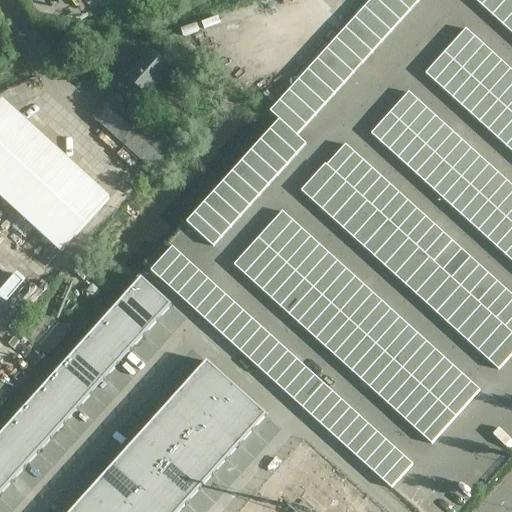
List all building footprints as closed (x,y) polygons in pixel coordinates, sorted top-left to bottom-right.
[(375,0),(371,0),(364,9),(391,33),(400,23),(375,0)] [(395,0),(375,0),(400,23),(409,12),(395,0)] [(413,0),(395,0),(409,12),(418,4),(413,0)] [(492,17),(507,0),(487,0),(481,7),(492,17)] [(502,26),(511,14),(511,0),(507,0),(492,17),(502,26)] [(364,9),(355,19),(381,44),(391,33),(364,9)] [(511,34),(511,14),(502,26),(511,34)] [(355,19),(345,30),(372,54),(381,44),(355,19)] [(345,30),(336,40),(363,64),(372,54),(345,30)] [(453,62),(475,38),(466,30),(444,54),(453,62)] [(462,71),(484,46),(475,38),(453,62),(462,71)] [(336,40),(326,50),(353,75),(363,64),(336,40)] [(471,79),(492,55),(484,46),(462,71),(471,79)] [(326,50),(317,61),(344,85),(353,75),(326,50)] [(149,53),(116,90),(136,108),(169,70),(160,62),(149,53)] [(434,83),(453,62),(444,54),(425,75),(434,83)] [(480,87),(501,63),(492,55),(471,79),(480,87)] [(317,61),(308,71),(334,96),(344,85),(317,61)] [(443,91),(462,71),(453,62),(434,83),(443,91)] [(489,95),(510,71),(501,63),(480,87),(489,95)] [(308,71),(298,82),(325,106),(334,96),(308,71)] [(452,99),(471,79),(462,71),(443,91),(452,99)] [(497,103),(511,86),(511,72),(510,71),(489,95),(497,103)] [(461,107),(480,87),(471,79),(452,99),(461,107)] [(298,82),(289,92),(316,116),(325,106),(298,82)] [(506,111),(511,104),(511,86),(497,103),(506,111)] [(470,115),(489,95),(480,87),(461,107),(470,115)] [(289,92),(279,102),(306,127),(316,116),(289,92)] [(115,94),(93,119),(153,172),(175,147),(115,94)] [(399,122),(418,102),(409,94),(390,114),(399,122)] [(479,123),(497,103),(489,95),(470,115),(479,123)] [(279,102),(270,113),(279,121),(296,137),(306,127),(279,102)] [(408,131),(426,110),(418,102),(399,122),(408,131)] [(488,131),(506,111),(497,103),(479,123),(488,131)] [(0,109),(0,197),(61,253),(109,200),(7,106),(0,109)] [(417,139),(435,118),(426,110),(408,131),(417,139)] [(497,139),(511,122),(511,115),(506,111),(488,131),(497,139)] [(399,122),(390,114),(371,135),(380,143),(399,122)] [(425,147),(444,126),(435,118),(417,139),(425,147)] [(274,126),(270,131),(297,156),(306,145),(296,137),(279,121),(277,123),(274,126)] [(408,131),(399,122),(380,143),(389,151),(408,131)] [(506,148),(511,140),(511,122),(497,139),(506,148)] [(434,155),(453,134),(444,126),(425,147),(434,155)] [(270,131),(260,142),(287,166),(297,156),(270,131)] [(417,139),(408,131),(389,151),(398,159),(417,139)] [(443,163),(462,142),(453,134),(434,155),(443,163)] [(425,147),(417,139),(398,159),(407,168),(425,147)] [(260,142),(251,152),(278,176),(287,166),(260,142)] [(452,171),(471,150),(462,142),(443,163),(452,171)] [(345,146),(326,167),(335,175),(354,154),(345,146)] [(434,155),(425,147),(407,168),(415,176),(434,155)] [(461,179),(480,158),(471,150),(452,171),(461,179)] [(251,152),(242,162),(269,186),(278,176),(251,152)] [(354,154),(335,175),(344,183),(363,162),(354,154)] [(443,163),(434,155),(415,176),(424,184),(443,163)] [(470,187),(489,166),(480,158),(461,179),(470,187)] [(242,162),(233,172),(260,197),(269,186),(242,162)] [(363,162),(344,183),(346,184),(353,191),(372,170),(363,162)] [(452,171),(443,163),(424,184),(433,192),(452,171)] [(325,166),(301,192),(311,202),(335,175),(326,167),(325,166)] [(479,195),(498,174),(489,166),(470,187),(479,195)] [(372,170),(353,191),(356,194),(362,199),(381,178),(372,170)] [(461,179),(452,171),(433,192),(442,200),(461,179)] [(233,172),(223,183),(250,207),(260,197),(233,172)] [(488,203),(507,182),(498,174),(479,195),(488,203)] [(335,175),(311,202),(322,211),(346,184),(344,183),(335,175)] [(381,178),(362,199),(367,203),(371,207),(390,186),(381,178)] [(470,187),(461,179),(442,200),(451,208),(470,187)] [(497,211),(511,194),(511,187),(507,182),(488,203),(497,211)] [(223,183),(214,193),(241,217),(250,207),(223,183)] [(346,184),(322,211),(332,221),(356,194),(353,191),(346,184)] [(390,186),(371,207),(377,213),(380,215),(399,194),(390,186)] [(479,195),(470,187),(451,208),(460,216),(479,195)] [(214,193),(205,203),(232,227),(241,217),(214,193)] [(356,194),(332,221),(342,230),(367,203),(362,199),(356,194)] [(399,194),(380,215),(387,222),(389,223),(408,202),(399,194)] [(506,219),(511,212),(511,194),(497,211),(506,219)] [(488,203),(479,195),(460,216),(469,224),(488,203)] [(408,202),(389,223),(398,231),(417,210),(408,202)] [(205,203),(196,213),(223,238),(232,227),(205,203)] [(367,203),(342,230),(353,239),(377,213),(371,207),(367,203)] [(497,211),(488,203),(469,224),(478,232),(497,211)] [(417,210),(398,231),(407,239),(425,218),(417,210)] [(506,219),(497,211),(478,232),(487,240),(506,219)] [(196,213),(186,224),(213,248),(223,238),(196,213)] [(282,213),(258,240),(268,249),(293,222),(282,213)] [(377,213),(353,239),(363,249),(387,222),(380,215),(377,213)] [(425,218),(407,239),(408,241),(415,247),(434,226),(425,218)] [(511,230),(511,225),(506,219),(487,240),(496,248),(511,230)] [(293,222),(268,249),(277,257),(302,230),(293,222)] [(387,222),(363,249),(374,258),(398,231),(389,223),(387,222)] [(434,226),(415,247),(419,250),(424,255),(443,235),(434,226)] [(302,230),(277,257),(286,265),(311,239),(302,230)] [(511,248),(511,230),(496,248),(505,256),(511,248)] [(398,231),(374,258),(384,268),(408,241),(407,239),(398,231)] [(443,235),(424,255),(429,260),(433,263),(452,243),(443,235)] [(311,239),(286,265),(295,273),(319,247),(311,239)] [(258,240),(234,266),(244,276),(268,249),(258,240)] [(408,241),(384,268),(394,277),(419,250),(415,247),(408,241)] [(452,243),(433,263),(439,269),(442,272),(461,251),(452,243)] [(319,247),(295,273),(304,281),(328,255),(319,247)] [(172,248),(151,272),(159,280),(181,256),(172,248)] [(268,249),(244,276),(253,284),(277,257),(268,249)] [(419,250),(394,277),(405,286),(429,260),(424,255),(419,250)] [(461,251),(442,272),(450,278),(451,280),(470,259),(461,251)] [(328,255),(304,281),(313,290),(337,263),(328,255)] [(181,256),(159,280),(168,288),(190,264),(181,256)] [(277,257),(253,284),(262,292),(286,265),(277,257)] [(470,259),(451,280),(460,288),(479,267),(470,259)] [(429,260),(405,286),(415,296),(439,269),(433,263),(429,260)] [(337,263),(313,290),(322,298),(346,271),(337,263)] [(190,264),(168,288),(177,296),(199,272),(190,264)] [(286,265),(262,292),(271,300),(295,273),(286,265)] [(479,267),(460,288),(469,296),(488,275),(479,267)] [(439,269),(415,296),(425,305),(450,278),(442,272),(439,269)] [(346,271),(322,298),(331,306),(355,279),(346,271)] [(199,272),(177,296),(186,304),(208,280),(199,272)] [(295,273),(271,300),(280,308),(304,281),(295,273)] [(488,275),(469,296),(470,297),(478,304),(497,283),(488,275)] [(450,278),(425,305),(436,315),(460,288),(451,280),(450,278)] [(355,279),(331,306),(340,314),(364,287),(355,279)] [(142,280),(128,295),(158,321),(171,307),(142,280)] [(208,280),(186,304),(195,312),(217,289),(208,280)] [(304,281),(280,308),(289,316),(313,290),(304,281)] [(497,283),(478,304),(481,307),(487,312),(506,291),(497,283)] [(364,287),(340,314),(349,322),(373,295),(364,287)] [(460,288),(436,315),(446,324),(470,297),(469,296),(460,288)] [(217,289),(195,312),(204,320),(226,297),(217,289)] [(313,290),(289,316),(298,324),(322,298),(313,290)] [(511,296),(506,291),(487,312),(491,316),(496,320),(511,301),(511,296)] [(128,295),(115,309),(145,336),(158,321),(128,295)] [(373,295),(349,322),(358,330),(382,303),(373,295)] [(226,297),(204,320),(213,328),(234,305),(226,297)] [(470,297),(446,324),(457,333),(481,307),(478,304),(470,297)] [(322,298),(298,324),(307,332),(331,306),(322,298)] [(511,301),(496,320),(502,325),(504,328),(511,319),(511,301)] [(382,303),(358,330),(367,338),(391,311),(382,303)] [(234,305),(213,328),(222,336),(243,313),(234,305)] [(331,306),(307,332),(316,340),(340,314),(331,306)] [(481,307),(457,333),(467,343),(491,316),(487,312),(481,307)] [(115,309),(102,324),(131,351),(145,336),(115,309)] [(391,311),(367,338),(375,346),(400,319),(391,311)] [(243,313),(222,336),(231,345),(252,321),(243,313)] [(340,314),(316,340),(324,349),(349,322),(340,314)] [(491,316),(467,343),(477,352),(502,325),(496,320),(491,316)] [(400,319),(375,346),(384,354),(409,327),(400,319)] [(252,321),(231,345),(240,353),(261,329),(252,321)] [(349,322),(324,349),(333,357),(358,330),(349,322)] [(102,324),(88,339),(118,366),(131,351),(102,324)] [(502,325),(477,352),(488,362),(511,334),(504,328),(502,325)] [(409,327),(384,354),(393,362),(417,335),(409,327)] [(261,329),(240,353),(249,361),(270,337),(261,329)] [(358,330),(333,357),(342,365),(367,338),(358,330)] [(511,334),(488,362),(498,371),(511,355),(511,334)] [(417,335),(393,362),(402,370),(426,343),(417,335)] [(270,337),(249,361),(257,369),(279,345),(270,337)] [(367,338),(342,365),(351,373),(375,346),(367,338)] [(88,339),(75,354),(105,381),(118,366),(88,339)] [(426,343),(402,370),(411,378),(435,351),(426,343)] [(279,345),(257,369),(266,377),(288,353),(279,345)] [(375,346),(351,373),(360,381),(384,354),(375,346)] [(435,351),(411,378),(420,386),(444,359),(435,351)] [(288,353),(266,377),(275,385),(297,361),(288,353)] [(75,354),(62,369),(91,395),(105,381),(75,354)] [(384,354),(360,381),(369,389),(393,362),(384,354)] [(444,359),(420,386),(429,394),(453,367),(444,359)] [(297,361),(275,385),(284,393),(306,369),(297,361)] [(393,362),(369,389),(378,397),(402,370),(393,362)] [(207,363),(194,377),(223,404),(237,389),(207,363)] [(453,367),(429,394),(438,402),(462,376),(453,367)] [(62,369),(48,383),(78,410),(91,395),(62,369)] [(306,369),(284,393),(293,401),(315,377),(306,369)] [(402,370),(378,397),(387,405),(411,378),(402,370)] [(462,376),(438,402),(447,410),(471,384),(462,376)] [(194,377),(180,392),(210,419),(223,404),(194,377)] [(315,377),(293,401),(302,409),(323,385),(315,377)] [(411,378),(387,405),(396,413),(420,386),(411,378)] [(48,383),(35,398),(65,425),(78,410),(48,383)] [(471,384),(447,410),(455,418),(480,392),(471,384)] [(323,385),(302,409),(311,417),(332,393),(323,385)] [(420,386),(396,413),(405,421),(429,394),(420,386)] [(237,389),(223,404),(253,431),(266,416),(237,389)] [(180,392),(167,407),(197,434),(210,419),(180,392)] [(332,393),(311,417),(320,425),(341,401),(332,393)] [(429,394),(405,421),(414,429),(438,402),(429,394)] [(35,398),(22,413),(51,440),(65,425),(35,398)] [(341,401),(320,425),(329,433),(350,409),(341,401)] [(438,402),(414,429),(422,437),(447,410),(438,402)] [(223,404),(210,419),(240,446),(253,431),(223,404)] [(167,407),(153,422),(183,449),(197,434),(167,407)] [(350,409),(329,433),(338,441),(359,417),(350,409)] [(447,410),(422,437),(431,445),(455,418),(447,410)] [(22,413),(8,428),(38,455),(51,440),(22,413)] [(359,417),(338,441),(347,449),(368,425),(359,417)] [(210,419),(197,434),(226,461),(240,446),(210,419)] [(153,422),(140,437),(170,464),(183,449),(153,422)] [(368,425),(347,449),(355,457),(377,434),(368,425)] [(8,428),(0,436),(0,447),(25,469),(38,455),(8,428)] [(197,434),(183,449),(213,476),(226,461),(197,434)] [(377,434),(355,457),(364,465),(386,442),(377,434)] [(140,437),(127,452),(157,478),(170,464),(140,437)] [(386,442),(364,465),(373,473),(395,450),(386,442)] [(0,447),(0,474),(11,484),(25,469),(0,447)] [(183,449),(170,464),(200,490),(213,476),(183,449)] [(395,450),(373,473),(382,481),(404,458),(395,450)] [(127,452),(113,466),(143,493),(157,478),(127,452)] [(315,456),(265,511),(374,511),(377,510),(315,456)] [(404,458),(382,481),(391,489),(413,466),(404,458)] [(170,464),(157,478),(186,505),(200,490),(170,464)] [(113,466),(100,481),(130,508),(143,493),(113,466)] [(0,474),(0,496),(11,484),(0,474)] [(157,478),(143,493),(164,511),(180,511),(186,505),(157,478)] [(100,481),(87,496),(104,511),(126,511),(130,508),(100,481)] [(164,511),(143,493),(130,508),(134,511),(164,511)] [(104,511),(87,496),(73,511),(74,511),(104,511)]
